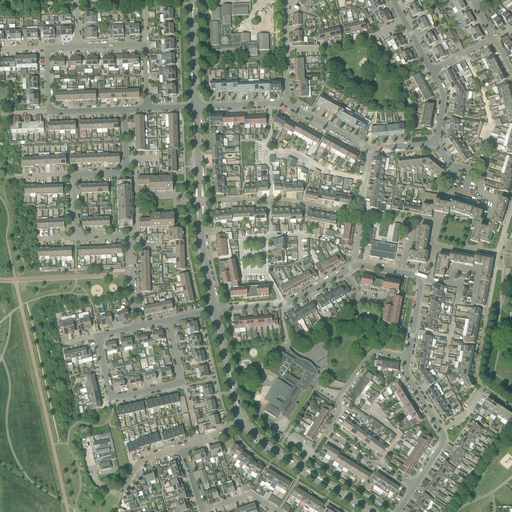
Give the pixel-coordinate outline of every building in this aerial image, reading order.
[(305,9),(309,6),(303,0),(302,0),(299,3),(303,7),(299,11),(306,14),(308,12),(305,9)] [(413,5),(408,7),(411,12),(419,8),(416,3),(419,2),(422,0),(421,0),(416,0),(412,2),(413,5)] [(463,4),(460,0),(457,0),(456,1),(455,0),(452,0),(448,2),(450,4),(449,5),(451,8),(452,7),(453,9),(455,8),(463,4)] [(380,8),(384,6),(382,1),(374,5),(376,10),(374,11),(375,14),(381,11),(380,8)] [(232,31),(232,29),(231,29),(231,27),(229,27),(229,25),(231,25),(231,16),(248,15),(248,11),(251,11),(251,4),(233,5),(233,6),(222,6),(222,8),(212,9),(213,23),(210,23),(211,46),(216,46),(216,51),(221,51),(221,56),(245,55),(249,55),(249,56),(258,56),(258,51),(269,50),(269,34),(257,35),(257,43),(249,43),(249,34),(241,34),(241,37),(239,37),(239,35),(231,35),(231,31),(232,31)] [(461,11),(466,8),(463,4),(455,8),(458,12),(455,14),(456,17),(463,13),(461,11)] [(166,6),(164,6),(159,7),(159,11),(163,12),(163,15),(173,15),(173,9),(167,10),(166,6)] [(427,10),(424,11),(421,13),(419,8),(411,12),(414,17),(418,15),(419,17),(428,13),(427,10)] [(507,23),(511,20),(509,16),(509,17),(506,11),(504,8),(501,10),(502,12),(499,14),(497,16),(497,17),(500,21),(504,19),(507,23)] [(101,11),(98,11),(92,11),(92,14),(86,14),(84,14),(84,19),(96,19),(96,15),(100,14),(101,14),(101,11)] [(301,16),(306,16),(306,14),(299,11),(298,12),(298,15),(292,15),(293,21),(301,21),(301,16)] [(390,16),(387,11),(382,13),(381,11),(375,14),(379,21),(380,21),(390,16)] [(429,21),(427,17),(430,15),(428,13),(419,17),(421,20),(416,22),(419,27),(429,21)] [(472,18),(469,13),(464,16),(463,13),(456,17),(461,24),(461,23),(472,18)] [(498,28),(503,24),(500,21),(497,17),(497,16),(496,14),(491,18),(489,20),(493,26),(493,25),(495,24),(498,28)] [(381,30),(389,26),(388,23),(392,21),(390,16),(380,21),(381,23),(381,24),(381,26),(379,27),(381,30)] [(470,25),(474,23),(472,18),(461,23),(465,31),(471,27),(470,25)] [(119,39),(124,38),(124,30),(127,30),(126,24),(126,20),(122,20),(122,22),(118,22),(119,39)] [(356,33),(359,32),(360,33),(361,34),(362,33),(359,24),(358,20),(353,21),(354,25),(356,33)] [(57,25),(58,31),(61,31),(61,36),(66,36),(66,21),(61,21),(61,25),(57,25)] [(72,36),(72,30),(74,30),(74,23),(71,23),(71,21),(66,21),(66,36),(72,36)] [(114,21),(110,21),(111,32),(111,37),(114,37),(114,39),(119,39),(118,22),(114,22),(114,21)] [(293,21),(293,26),(298,26),(298,29),(305,29),(305,26),(301,26),(301,21),(293,21)] [(419,27),(422,32),(426,29),(427,32),(433,29),(430,22),(429,21),(419,27)] [(130,30),(130,36),(135,35),(134,25),(134,22),(130,22),(130,23),(126,24),(127,30),(130,30)] [(366,29),(369,28),(368,22),(359,24),(362,33),(363,33),(364,32),(363,31),(367,30),(366,29)] [(44,32),(44,39),(49,39),(49,28),(47,28),(46,25),(44,25),(44,23),(40,23),(41,25),(41,32),(44,32)] [(348,23),(343,24),(346,35),(349,35),(349,36),(350,36),(351,36),(349,26),(348,23)] [(10,35),(10,40),(16,40),(15,31),(15,24),(10,25),(10,29),(7,29),(7,35),(10,35)] [(33,39),(38,39),(38,32),(41,32),(41,25),(37,26),(37,28),(32,28),(33,39)] [(57,25),(54,25),(49,25),(49,28),(49,39),(55,39),(55,31),(58,31),(57,25)] [(93,29),(87,29),(85,29),(85,34),(97,34),(97,30),(99,30),(99,26),(92,26),(93,29)] [(480,32),(477,27),(473,30),(471,27),(465,31),(467,33),(470,32),(472,36),(480,32)] [(16,40),(21,40),(21,35),(24,34),(24,28),(20,28),(21,31),(15,31),(16,40)] [(27,34),(27,40),(33,39),(32,28),(24,28),(24,34),(27,34)] [(298,32),(293,32),(293,38),(302,38),(302,32),(305,32),(305,29),(298,29),(298,32)] [(429,34),(424,37),(427,42),(435,38),(438,36),(435,31),(433,29),(427,32),(429,34)] [(316,34),(317,41),(320,40),(320,42),(324,41),(324,42),(325,42),(326,42),(324,32),(316,34)] [(472,36),(475,41),(482,37),(480,32),(472,36)] [(394,35),(390,38),(388,39),(392,46),(395,45),(403,40),(400,36),(396,38),(394,35)] [(441,43),(444,42),(443,39),(440,41),(438,36),(435,38),(427,42),(429,46),(434,44),(435,47),(441,43)] [(306,46),(306,43),(304,43),(304,37),(302,38),(293,38),(294,43),(299,43),(299,46),(306,46)] [(401,48),(406,45),(403,40),(395,45),(398,49),(395,51),(396,54),(402,50),(401,48)] [(437,49),(434,50),(432,51),(435,56),(445,51),(441,43),(435,47),(437,49)] [(481,53),(484,59),(493,54),(490,49),(481,53)] [(408,51),(404,53),(402,50),(396,54),(398,56),(400,61),(403,60),(411,55),(408,51)] [(437,61),(445,57),(448,56),(445,51),(435,56),(437,61)] [(119,66),(119,69),(123,69),(123,68),(128,68),(128,57),(128,54),(125,54),(125,57),(122,57),(122,60),(120,60),(120,66),(119,66)] [(484,59),(487,64),(496,59),(493,54),(484,59)] [(95,58),(95,55),(92,56),(92,66),(98,66),(98,67),(101,67),(100,60),(98,60),(98,58),(95,58)] [(101,67),(101,71),(103,70),(103,66),(109,65),(108,55),(106,55),(106,57),(103,58),(103,60),(100,60),(101,67)] [(109,65),(109,68),(114,68),(114,69),(119,69),(119,66),(117,66),(117,60),(114,60),(114,57),(111,57),(111,55),(108,55),(109,65)] [(411,55),(403,60),(406,64),(403,66),(404,69),(410,66),(409,63),(414,60),(411,55)] [(70,67),(76,67),(75,56),(73,56),(73,59),(70,59),(70,62),(67,62),(68,68),(70,68),(70,67)] [(78,56),(75,56),(76,67),(76,70),(84,70),(84,61),(81,61),(81,58),(78,59),(78,56)] [(92,66),(92,56),(89,56),(89,58),(87,58),(87,61),(84,61),(84,70),(92,70),(92,66)] [(65,68),(68,68),(67,62),(65,62),(65,59),(62,59),(62,57),(59,57),(59,67),(65,67),(65,68)] [(487,64),(489,69),(498,64),(496,59),(487,64)] [(162,68),(172,68),(172,66),(175,65),(175,60),(165,60),(165,63),(162,65),(162,68)] [(489,69),(492,74),(501,69),(498,64),(489,69)] [(444,74),(447,79),(456,75),(456,74),(460,73),(456,66),(452,68),(453,69),(444,74)] [(501,69),(492,74),(494,79),(503,74),(501,69)] [(420,73),(412,77),(415,82),(423,78),(420,73)] [(503,74),(494,79),(497,84),(506,80),(503,74)] [(32,75),(23,76),(23,79),(23,84),(26,84),(38,84),(37,78),(32,78),(32,75)] [(450,84),(459,80),(456,75),(447,79),(450,84)] [(414,89),(417,87),(425,83),(423,78),(415,82),(412,84),(414,89)] [(459,80),(450,84),(453,90),(454,89),(454,88),(461,85),(459,80)] [(272,92),(274,92),(277,91),(282,91),(282,93),(283,93),(283,87),(281,87),(281,82),(277,82),(272,82),(270,83),(270,92),(272,92)] [(425,83),(417,87),(420,92),(428,88),(425,83)] [(496,87),(498,94),(501,94),(511,91),(509,85),(506,86),(505,83),(496,87)] [(32,89),(38,89),(38,84),(26,84),(26,93),(33,92),(32,89)] [(457,93),(465,92),(461,85),(454,88),(454,89),(457,93)] [(428,88),(420,92),(423,97),(431,92),(428,88)] [(501,94),(503,99),(511,96),(511,95),(511,91),(501,94)] [(38,101),(38,95),(33,95),(33,92),(26,93),(26,96),(27,96),(27,101),(30,101),(38,101)] [(428,100),(433,97),(431,92),(423,97),(425,102),(428,100)] [(464,100),(465,92),(457,93),(456,99),(464,100)] [(322,106),(327,109),(331,101),(333,98),(328,95),(326,99),(322,106)] [(317,104),(322,106),(326,99),(322,96),(321,96),(317,104)] [(511,96),(503,99),(504,105),(511,102),(511,96)] [(425,105),(423,115),(421,126),(424,127),(426,127),(426,128),(431,129),(430,129),(432,117),(434,106),(428,105),(429,102),(428,100),(425,102),(425,105)] [(27,107),(27,110),(33,109),(33,106),(39,106),(38,101),(30,101),(30,106),(27,107)] [(331,112),(336,104),(331,101),(327,109),(331,112)] [(331,112),(336,114),(341,106),(342,104),(337,101),(336,104),(331,112)] [(341,117),(345,109),(341,106),(336,114),(341,117)] [(345,122),(349,113),(351,110),(346,108),(346,109),(345,109),(341,117),(340,119),(345,122)] [(345,122),(349,124),(354,116),(349,113),(345,122)] [(220,124),(223,124),(222,115),(219,115),(210,115),(210,114),(210,119),(212,119),(212,121),(212,124),(216,124),(220,124)] [(283,129),(288,120),(277,115),(275,118),(276,119),(276,120),(274,123),(277,125),(281,127),(283,129)] [(354,116),(349,124),(354,127),(358,119),(354,116)] [(365,118),(363,121),(359,129),(364,132),(364,131),(367,133),(370,123),(371,122),(365,118)] [(354,127),(359,129),(363,121),(358,119),(354,127)] [(288,131),(292,123),(288,120),(283,129),(288,131)] [(293,134),(298,124),(298,123),(297,126),(292,123),(288,131),(293,134)] [(372,137),(378,136),(377,127),(373,128),(373,124),(370,123),(367,133),(368,133),(372,133),(372,137)] [(303,126),(298,124),(293,134),(297,136),(299,134),(303,126)] [(308,129),(303,126),(299,134),(304,137),(308,129)] [(313,131),(308,129),(304,137),(308,139),(313,131)] [(317,134),(313,131),(308,139),(313,142),(317,134)] [(318,145),(322,137),(317,134),(313,142),(318,145)] [(331,138),(326,135),(322,143),(327,146),(331,138)] [(455,136),(447,138),(452,144),(453,144),(453,143),(458,140),(458,139),(455,136)] [(331,138),(327,146),(332,149),(336,141),(331,138)] [(452,144),(455,149),(463,143),(459,138),(458,139),(458,140),(453,143),(453,144),(452,144)] [(341,143),(336,141),(332,149),(330,151),(335,154),(341,143)] [(341,154),(346,146),(341,143),(335,154),(340,157),(341,154)] [(450,143),(446,146),(452,153),(456,151),(450,143)] [(458,153),(466,148),(463,143),(455,149),(458,153)] [(346,146),(341,154),(346,157),(350,149),(346,146)] [(461,158),(469,152),(466,148),(458,153),(461,158)] [(355,151),(350,149),(346,157),(344,160),(349,162),(351,159),(355,151)] [(356,162),(360,154),(355,151),(351,159),(356,162)] [(473,157),(469,152),(461,158),(465,163),(473,157)] [(426,166),(429,169),(430,169),(435,163),(429,158),(426,166)] [(431,174),(432,175),(439,166),(435,163),(430,169),(429,169),(428,170),(431,173),(431,174)] [(439,166),(432,175),(433,176),(434,175),(437,178),(444,170),(439,166)] [(166,191),(166,190),(168,189),(169,191),(173,191),(173,182),(175,182),(175,173),(169,173),(169,176),(161,177),(162,191),(166,191)] [(511,182),(511,181),(511,176),(504,174),(502,179),(511,182)] [(161,177),(149,177),(150,189),(150,192),(155,192),(155,190),(157,190),(157,192),(162,191),(161,177)] [(133,193),(133,192),(132,192),(131,181),(126,181),(126,179),(122,179),(122,181),(118,181),(117,182),(118,182),(118,193),(132,193),(133,193)] [(511,182),(502,179),(501,185),(510,188),(511,182)] [(256,184),(252,185),(252,183),(248,183),(248,185),(244,185),(245,195),(256,195),(256,192),(256,191),(256,184)] [(313,189),(314,184),(310,184),(309,188),(307,188),(305,199),(311,200),(313,189)] [(510,188),(501,185),(499,191),(508,193),(510,188)] [(339,203),(341,192),(342,187),(337,186),(336,189),(334,202),(339,203)] [(333,188),(332,190),(330,190),(328,201),(334,202),(336,189),(333,188)] [(132,198),(133,198),(134,198),(132,198),(132,193),(118,193),(119,205),(132,204),(133,204),(132,204),(132,198)] [(438,195),(424,193),(422,205),(420,214),(420,215),(431,217),(432,212),(440,213),(448,215),(449,211),(474,219),(477,211),(477,212),(480,203),(453,195),(452,200),(445,199),(444,203),(442,203),(439,202),(440,202),(437,201),(438,195)] [(508,201),(501,199),(500,198),(493,222),(499,224),(500,221),(501,221),(504,214),(503,214),(504,212),(506,206),(508,201)] [(370,208),(380,210),(381,210),(381,208),(380,208),(380,204),(371,202),(370,208)] [(134,210),(132,210),(132,204),(119,205),(119,216),(133,216),(134,216),(134,215),(133,215),(132,210),(134,210)] [(470,241),(478,243),(479,240),(481,241),(489,244),(491,239),(492,234),(495,234),(498,224),(499,225),(499,224),(493,222),(490,221),(488,229),(480,227),(482,221),(480,221),(482,213),(477,212),(477,211),(474,219),(473,225),(474,225),(472,230),(474,230),(470,241)] [(163,227),(170,227),(175,227),(174,219),(174,213),(162,214),(163,227)] [(151,214),(151,215),(151,228),(163,227),(162,214),(151,214)] [(118,227),(118,228),(124,227),(124,230),(128,229),(128,227),(133,227),(133,216),(119,216),(120,227),(118,227)] [(426,246),(427,240),(428,234),(429,228),(420,227),(420,228),(419,233),(418,239),(417,245),(416,251),(418,251),(417,254),(408,252),(407,259),(407,261),(412,262),(413,261),(426,264),(427,258),(428,253),(425,252),(425,250),(426,246)] [(182,237),(182,234),(184,234),(183,229),(177,230),(170,230),(168,230),(169,242),(175,242),(177,270),(187,270),(187,267),(185,267),(184,237),(182,237)] [(375,230),(368,229),(365,244),(371,245),(369,256),(393,261),(396,247),(385,245),(385,241),(381,240),(380,244),(373,243),(375,230)] [(216,236),(217,241),(228,240),(232,240),(232,233),(225,233),(225,234),(216,236)] [(351,247),(352,242),(343,240),(340,239),(339,245),(351,247)] [(334,254),(336,257),(340,265),(345,262),(339,251),(334,254)] [(443,278),(445,270),(446,264),(448,264),(449,262),(450,257),(449,257),(447,256),(438,254),(437,260),(438,260),(436,271),(435,276),(436,277),(443,278)] [(474,259),(474,258),(471,258),(472,258),(450,254),(449,257),(450,257),(449,262),(454,263),(454,261),(464,263),(464,265),(473,266),(473,264),(474,259)] [(488,283),(490,272),(490,270),(491,270),(492,264),(493,259),(474,255),(474,258),(474,259),(473,264),(479,264),(479,263),(484,264),(480,282),(488,283)] [(335,267),(340,265),(336,257),(331,259),(335,267)] [(321,275),(326,273),(322,264),(318,258),(313,261),(321,275)] [(331,259),(326,262),(331,270),(335,267),(331,259)] [(239,290),(238,285),(237,282),(239,282),(235,261),(219,264),(224,285),(230,284),(231,290),(230,290),(231,297),(247,296),(247,298),(269,297),(268,287),(239,290)] [(326,273),(331,270),(326,262),(322,264),(326,273)] [(308,272),(313,280),(317,277),(312,267),(306,269),(308,272)] [(297,275),(299,277),(303,285),(308,282),(303,274),(302,272),(297,275)] [(303,274),(308,282),(313,280),(308,272),(303,274)] [(398,293),(400,282),(384,279),(383,281),(373,280),(374,277),(362,275),(361,285),(390,290),(389,294),(389,296),(387,296),(382,323),(397,326),(402,299),(395,298),(396,296),(397,293),(398,293)] [(299,277),(294,280),(298,288),(303,285),(299,277)] [(283,283),(284,285),(289,293),(293,290),(289,282),(288,280),(283,283)] [(294,280),(289,282),(293,290),(298,288),(294,280)] [(350,293),(344,282),(339,285),(341,288),(345,296),(350,293)] [(484,307),(486,296),(486,294),(488,283),(480,282),(476,306),(483,307),(484,307)] [(284,285),(280,288),(284,296),(289,293),(284,285)] [(336,290),(340,298),(345,296),(341,288),(336,290)] [(331,293),(336,301),(340,298),(336,290),(331,293)] [(327,295),(331,303),(336,301),(331,293),(327,295)] [(327,306),(322,298),(321,295),(316,298),(322,308),(320,309),(322,311),(328,308),(327,306)] [(322,298),(327,306),(331,303),(327,295),(322,298)] [(318,314),(312,303),(308,306),(312,314),(314,317),(318,314)] [(307,316),(312,314),(308,306),(303,308),(307,316)] [(303,319),(307,316),(303,308),(298,311),(303,319)] [(118,315),(119,323),(125,322),(122,311),(121,309),(117,310),(116,309),(113,310),(114,316),(118,315)] [(109,323),(113,323),(111,317),(114,316),(113,310),(109,311),(110,313),(105,315),(105,316),(106,316),(108,326),(109,325),(109,323)] [(287,314),(293,324),(298,322),(293,314),(292,311),(287,314)] [(303,319),(298,311),(293,314),(298,322),(303,319)] [(101,319),(103,327),(108,326),(106,316),(105,316),(101,317),(100,313),(96,314),(98,320),(101,319)] [(80,324),(82,331),(87,330),(84,318),(79,319),(78,314),(75,315),(76,318),(75,318),(77,324),(80,324)] [(88,328),(92,327),(90,321),(93,321),(92,314),(83,316),(84,318),(87,330),(88,330),(88,328)] [(72,332),(75,331),(74,325),(77,324),(75,318),(72,319),(72,316),(66,317),(67,320),(68,325),(70,334),(73,333),(72,332)] [(65,335),(70,334),(68,325),(67,320),(62,321),(59,322),(60,328),(63,327),(65,335)] [(152,345),(155,344),(157,344),(156,341),(159,341),(157,332),(152,333),(153,339),(151,339),(152,345)] [(142,336),(143,344),(148,343),(148,346),(152,345),(151,339),(148,340),(147,335),(142,336)] [(201,342),(200,337),(197,337),(196,335),(188,337),(189,344),(201,342)] [(140,351),(140,348),(139,345),(143,344),(142,336),(136,337),(138,342),(135,343),(136,349),(137,352),(140,351)] [(129,350),(133,349),(136,349),(135,343),(132,343),(131,338),(126,339),(128,348),(129,350)] [(121,352),(124,351),(129,350),(128,348),(126,339),(121,341),(122,346),(119,346),(121,352)] [(113,354),(117,353),(121,352),(119,346),(117,347),(116,342),(110,343),(113,354)] [(195,348),(202,347),(201,342),(189,344),(191,352),(196,351),(195,348)] [(93,361),(90,350),(86,351),(86,348),(80,350),(83,363),(93,361)] [(263,411),(277,419),(280,414),(282,415),(281,416),(288,420),(298,405),(296,403),(304,390),(306,392),(310,385),(316,375),(318,375),(318,374),(317,373),(319,369),(315,368),(314,367),(313,366),(312,365),(312,364),(311,364),(310,363),(309,363),(308,362),(307,361),(305,361),(304,360),(302,359),(301,359),(299,358),(298,358),(297,357),(296,356),(294,355),(293,354),(292,353),(291,352),(291,351),(290,350),(289,349),(284,354),(282,353),(270,373),(279,378),(278,380),(277,380),(273,386),(264,400),(268,403),(263,411)] [(80,350),(75,351),(77,358),(75,358),(76,362),(78,361),(79,364),(83,363),(80,350)] [(374,360),(373,366),(382,368),(383,359),(378,358),(377,361),(374,360)] [(161,373),(162,378),(167,377),(165,368),(165,366),(160,366),(160,364),(156,365),(158,373),(161,373)] [(152,380),(157,379),(156,374),(158,373),(156,365),(149,367),(149,369),(152,380)] [(145,376),(147,381),(152,380),(149,369),(141,371),(143,377),(145,376)] [(457,375),(461,376),(461,377),(469,376),(470,370),(469,370),(462,369),(460,369),(459,369),(457,375)] [(136,384),(141,383),(140,378),(143,377),(141,371),(134,373),(136,384)] [(374,376),(367,371),(363,375),(371,381),(374,376)] [(425,383),(434,376),(433,375),(432,375),(429,372),(428,373),(421,378),(425,383)] [(94,375),(92,376),(91,373),(83,375),(84,378),(80,379),(81,383),(82,385),(85,384),(85,382),(88,381),(88,383),(95,381),(94,375)] [(130,380),(131,385),(136,384),(134,373),(126,374),(127,380),(130,380)] [(120,387),(126,386),(124,381),(127,380),(126,374),(122,375),(122,374),(118,375),(118,376),(120,387)] [(367,385),(371,381),(363,375),(360,380),(367,385)] [(111,380),(112,386),(115,385),(115,388),(120,387),(118,376),(113,377),(114,380),(111,380)] [(435,378),(434,376),(425,383),(428,388),(436,382),(434,378),(435,378)] [(469,376),(461,377),(464,384),(464,385),(470,382),(472,381),(469,376)] [(360,380),(357,384),(364,390),(367,385),(360,380)] [(464,385),(464,384),(463,385),(465,391),(474,386),(472,381),(470,382),(464,385)] [(395,392),(403,387),(400,383),(389,389),(392,394),(395,392)] [(364,390),(357,384),(354,389),(361,394),(364,390)] [(430,397),(438,391),(435,386),(428,391),(427,392),(430,397)] [(406,392),(403,387),(395,392),(398,397),(406,392)] [(350,393),(358,398),(361,394),(354,389),(350,393)] [(205,398),(204,398),(204,400),(212,398),(211,396),(213,396),(212,391),(204,392),(205,398)] [(438,391),(430,397),(433,401),(441,396),(438,391)] [(408,396),(406,392),(398,397),(400,401),(408,396)] [(352,402),(354,403),(358,398),(350,393),(347,397),(352,402)] [(411,401),(408,396),(400,401),(403,406),(411,401)] [(433,401),(436,406),(444,401),(441,396),(433,401)] [(489,397),(483,405),(488,409),(494,401),(492,399),(489,397)] [(156,413),(159,412),(159,409),(158,408),(156,399),(151,400),(154,414),(156,413)] [(146,402),(149,415),(154,414),(151,400),(146,402)] [(406,411),(414,406),(411,401),(403,406),(404,406),(406,410),(406,411)] [(447,406),(444,401),(436,406),(439,411),(447,406)] [(488,409),(493,412),(499,404),(494,401),(488,409)] [(323,409),(331,414),(334,409),(323,403),(320,408),(323,409)] [(493,412),(498,415),(503,407),(499,404),(493,412)] [(417,410),(414,406),(406,411),(409,415),(417,410)] [(439,411),(442,416),(450,411),(447,406),(439,411)] [(498,415),(502,418),(508,410),(503,407),(498,415)] [(320,414),(328,419),(331,414),(323,409),(320,414)] [(420,415),(417,410),(409,415),(412,419),(412,420),(420,415)] [(511,412),(508,410),(502,418),(507,422),(511,414),(511,412)] [(453,416),(454,416),(450,411),(442,416),(445,421),(451,417),(453,416)] [(320,414),(317,418),(325,423),(328,419),(320,414)] [(344,424),(342,426),(346,429),(351,423),(349,421),(351,417),(348,415),(343,423),(344,424)] [(423,420),(420,415),(412,420),(412,419),(409,421),(410,421),(412,426),(423,420)] [(325,423),(317,418),(315,417),(312,421),(314,423),(322,428),(325,423)] [(215,426),(220,425),(219,420),(210,422),(211,425),(203,427),(204,432),(215,429),(215,426)] [(314,423),(313,425),(312,428),(319,433),(322,428),(314,423)] [(351,433),(356,426),(351,423),(346,429),(351,433)] [(356,426),(351,433),(355,436),(362,427),(358,424),(356,426)] [(471,429),(480,435),(481,433),(480,433),(482,429),(474,424),(471,429)] [(355,436),(359,439),(364,432),(365,433),(367,430),(362,427),(355,436)] [(312,428),(309,432),(316,437),(319,433),(312,428)] [(388,436),(391,432),(387,429),(384,434),(384,433),(383,434),(388,437),(388,436)] [(468,433),(476,439),(478,436),(479,436),(480,435),(471,429),(468,433)] [(136,441),(139,449),(144,447),(141,439),(139,431),(137,432),(139,440),(136,441)] [(432,439),(422,433),(420,431),(416,436),(419,437),(419,438),(421,439),(429,444),(432,439)] [(309,432),(306,437),(314,442),(316,437),(309,432)] [(359,439),(364,442),(369,436),(365,433),(364,432),(359,439)] [(149,445),(146,437),(145,433),(143,433),(145,438),(141,439),(144,447),(149,445)] [(471,442),(471,443),(474,444),(475,443),(474,442),(476,439),(468,433),(466,435),(465,438),(466,439),(471,442)] [(111,446),(113,446),(111,435),(103,436),(104,439),(105,439),(105,440),(109,439),(111,446)] [(140,450),(139,449),(136,441),(134,435),(133,435),(134,438),(130,439),(134,452),(140,450)] [(155,444),(152,435),(150,436),(146,437),(149,445),(155,444)] [(368,446),(373,439),(369,436),(364,442),(368,446)] [(460,442),(469,448),(470,446),(469,446),(471,443),(471,442),(466,439),(465,438),(463,437),(460,442)] [(125,451),(128,450),(129,454),(134,452),(130,439),(128,439),(130,444),(124,446),(125,451)] [(372,449),(377,442),(373,439),(368,446),(372,449)] [(418,443),(426,448),(429,444),(421,439),(418,443)] [(377,452),(382,445),(377,442),(372,449),(377,452)] [(468,450),(469,448),(460,442),(457,447),(458,448),(459,448),(465,452),(467,449),(468,450)] [(418,443),(415,448),(423,453),(426,448),(418,443)] [(220,445),(214,446),(217,455),(222,453),(221,448),(220,445)] [(235,455),(240,446),(239,445),(239,446),(237,445),(237,446),(234,445),(230,452),(232,453),(232,454),(231,456),(233,458),(235,455)] [(322,452),(321,453),(320,455),(325,457),(326,455),(331,448),(326,445),(321,452),(322,452)] [(381,455),(386,449),(382,445),(377,452),(381,455)] [(208,453),(210,459),(213,458),(213,459),(218,457),(217,455),(214,446),(209,448),(211,452),(208,453)] [(238,460),(243,452),(244,451),(242,449),(242,448),(241,448),(241,446),(240,446),(235,455),(237,456),(237,457),(236,459),(238,460)] [(335,451),(331,448),(326,455),(331,458),(335,451)] [(415,448),(412,452),(420,458),(423,453),(415,448)] [(458,448),(455,452),(463,458),(465,455),(466,455),(468,454),(465,452),(459,448),(458,448)] [(110,449),(95,452),(96,456),(96,455),(97,459),(111,456),(110,452),(110,449)] [(207,462),(208,464),(211,463),(210,459),(208,453),(205,454),(204,450),(198,451),(201,460),(202,463),(207,462)] [(340,453),(335,451),(331,458),(335,461),(339,455),(340,453)] [(247,455),(243,452),(238,460),(240,462),(240,463),(239,465),(240,466),(241,466),(247,455)] [(412,452),(409,457),(417,462),(420,458),(412,452)] [(461,461),(463,458),(455,452),(452,457),(461,463),(462,462),(461,461)] [(245,465),(247,466),(252,458),(247,455),(241,466),(240,466),(239,468),(241,470),(244,465),(245,465)] [(339,465),(343,458),(339,455),(335,461),(334,462),(339,465)] [(417,462),(409,457),(406,461),(414,467),(417,462)] [(460,465),(461,463),(452,457),(449,462),(457,467),(459,464),(460,465)] [(247,466),(243,472),(248,474),(255,463),(253,462),(254,461),(252,460),(253,459),(252,458),(247,466)] [(344,468),(348,461),(343,458),(339,465),(337,468),(342,471),(344,468)] [(177,462),(174,463),(169,464),(170,467),(166,468),(167,471),(171,470),(180,467),(179,463),(180,462),(179,459),(176,460),(177,462)] [(348,471),(353,464),(348,461),(344,468),(348,471)] [(411,471),(414,467),(406,461),(403,466),(411,471)] [(110,462),(99,464),(100,471),(112,469),(111,465),(110,465),(110,462)] [(445,462),(442,467),(450,472),(453,474),(456,469),(446,463),(445,462)] [(257,464),(255,463),(248,474),(247,475),(250,476),(250,475),(253,477),(261,464),(259,463),(258,463),(257,464)] [(262,464),(261,464),(253,477),(256,479),(256,478),(258,479),(264,469),(262,467),(263,466),(261,466),(262,464)] [(348,471),(347,474),(351,476),(357,467),(353,464),(348,471)] [(408,476),(411,471),(403,466),(401,464),(398,469),(408,476)] [(171,470),(172,475),(182,472),(181,468),(182,468),(181,466),(180,467),(171,470)] [(357,476),(362,469),(357,467),(351,476),(350,479),(354,481),(356,479),(357,476)] [(448,476),(450,472),(442,467),(439,472),(448,478),(449,476),(448,476)] [(256,486),(253,491),(252,491),(255,493),(262,481),(266,483),(266,482),(272,472),(268,469),(263,477),(261,476),(256,486)] [(362,479),(366,472),(362,469),(357,476),(362,479)] [(156,473),(154,474),(153,471),(147,473),(150,482),(158,479),(156,473)] [(183,475),(182,472),(172,475),(174,480),(180,478),(185,477),(184,475),(183,475)] [(271,485),(277,475),(272,472),(266,482),(266,483),(271,485)] [(367,482),(371,475),(366,472),(362,479),(365,481),(362,485),(365,487),(368,482),(367,482)] [(447,479),(448,478),(439,472),(435,476),(444,482),(446,479),(447,479)] [(146,487),(147,488),(152,486),(150,482),(147,473),(142,475),(143,478),(145,484),(146,487)] [(381,476),(377,473),(372,480),(371,479),(369,483),(372,484),(374,481),(377,483),(381,476)] [(275,488),(277,486),(282,478),(277,475),(271,485),(275,488)] [(386,479),(381,476),(377,483),(375,486),(379,489),(386,479)] [(441,485),(444,482),(435,476),(432,481),(441,487),(442,486),(441,485)] [(185,478),(185,477),(180,478),(174,480),(169,482),(170,487),(173,486),(182,483),(181,480),(185,478)] [(138,480),(139,483),(141,489),(146,487),(145,484),(143,478),(138,480)] [(281,489),(286,481),(282,478),(277,486),(281,489)] [(390,482),(386,479),(379,489),(384,492),(390,482)] [(286,492),(291,484),(286,481),(281,489),(286,492)] [(440,489),(441,487),(432,481),(429,486),(437,491),(439,488),(440,489)] [(218,486),(221,494),(224,493),(225,496),(230,494),(227,486),(226,482),(221,484),(222,485),(218,486)] [(390,492),(395,485),(390,482),(384,492),(388,495),(390,492)] [(141,489),(139,483),(134,485),(135,488),(137,494),(138,497),(143,496),(141,489)] [(174,492),(178,491),(177,490),(183,489),(183,488),(182,483),(173,486),(174,492)] [(230,494),(235,492),(232,484),(227,486),(230,494)] [(394,500),(397,496),(395,494),(399,488),(395,485),(390,492),(393,494),(392,496),(393,497),(392,499),(394,500)] [(218,495),(221,494),(218,486),(215,487),(216,489),(211,491),(214,499),(219,497),(218,495)] [(435,495),(437,491),(429,486),(426,491),(435,497),(436,495),(435,495)] [(179,496),(188,493),(187,487),(183,488),(183,489),(177,490),(178,491),(179,496)] [(130,490),(131,493),(133,499),(134,502),(139,500),(138,497),(137,494),(135,488),(130,490)] [(296,488),(291,496),(296,499),(301,491),(296,488)] [(301,502),(306,494),(301,491),(296,499),(301,502)] [(266,500),(267,501),(271,495),(272,493),(271,492),(270,493),(269,494),(266,492),(263,498),(266,499),(266,500)] [(123,498),(125,504),(128,504),(131,511),(136,509),(135,506),(134,502),(133,499),(131,493),(125,495),(126,497),(123,498)] [(187,499),(190,498),(188,493),(179,496),(181,501),(187,499)] [(305,505),(310,497),(306,494),(301,502),(305,505)] [(420,499),(429,504),(431,501),(432,502),(433,500),(424,494),(420,499)] [(315,500),(310,497),(305,505),(304,508),(308,511),(310,508),(315,500)] [(278,506),(281,502),(275,498),(272,503),(275,505),(278,506)] [(177,508),(188,504),(187,499),(181,501),(177,502),(179,505),(176,506),(177,508)] [(426,507),(429,504),(420,499),(417,503),(426,510),(427,508),(426,507)] [(315,511),(320,503),(315,500),(310,508),(315,511)] [(316,511),(320,511),(321,511),(322,511),(324,509),(323,508),(324,506),(320,503),(315,511),(316,511)] [(425,511),(426,510),(417,503),(416,506),(414,508),(415,510),(417,510),(419,511),(423,511),(424,510),(425,511)]
